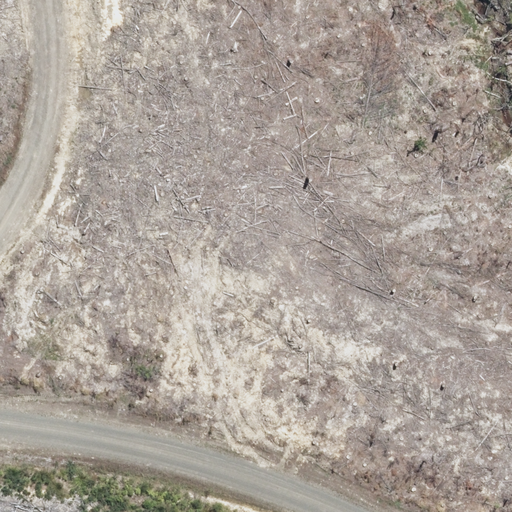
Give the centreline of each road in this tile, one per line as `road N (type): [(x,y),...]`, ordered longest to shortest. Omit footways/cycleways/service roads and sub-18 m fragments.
road 1 (track): [(0,426),(227,450),(357,511)]
road 2 (track): [(0,219),(56,19),(50,0)]
